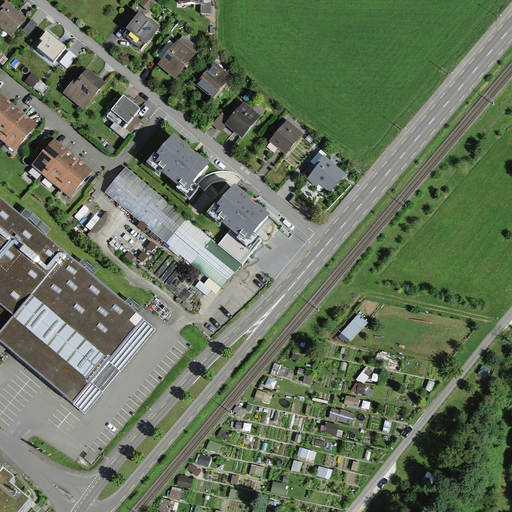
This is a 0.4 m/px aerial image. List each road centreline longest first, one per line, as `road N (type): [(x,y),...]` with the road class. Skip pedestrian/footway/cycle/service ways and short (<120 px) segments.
road 1 (primary): [(279,301),(224,343),(161,411),(97,487),(90,511)]
road 2 (primary): [(328,242),(511,26)]
road 3 (primary): [(95,511),(127,489),(279,301)]
road 4 (track): [(511,309),(349,511)]
road 5 (residential): [(166,107),(120,162),(109,164),(0,71)]
road 6 (residential): [(166,107),(328,242)]
road 7 (residential): [(38,0),(166,107)]
